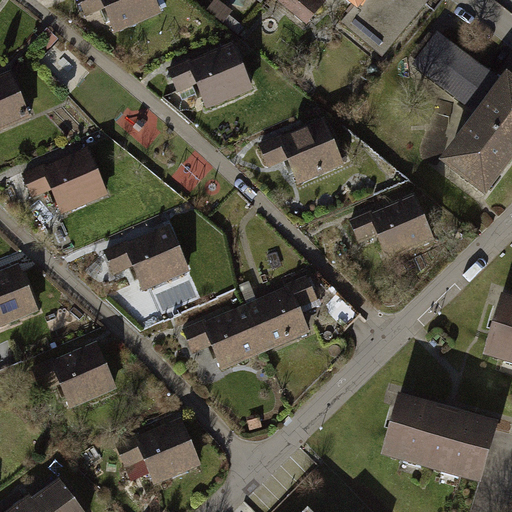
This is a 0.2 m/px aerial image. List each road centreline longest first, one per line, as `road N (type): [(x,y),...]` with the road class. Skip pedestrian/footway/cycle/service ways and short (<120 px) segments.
road 1 (residential): [(27,0),(176,119),(393,341)]
road 2 (residential): [(258,469),(0,214)]
road 3 (residential): [(258,469),(393,341)]
road 4 (residential): [(393,341),(511,224)]
